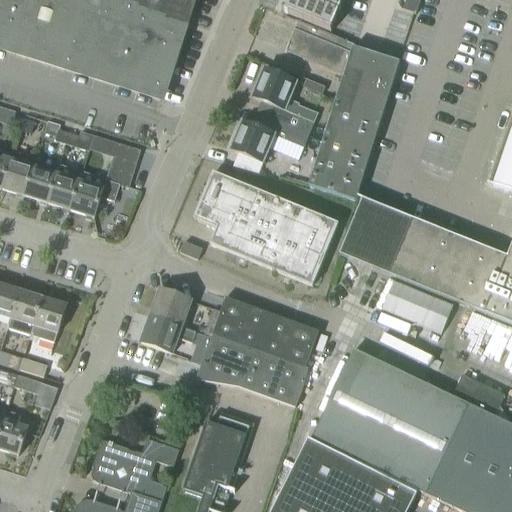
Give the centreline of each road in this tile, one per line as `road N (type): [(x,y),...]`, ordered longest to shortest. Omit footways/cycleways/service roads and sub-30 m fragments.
road 1 (residential): [(136,269),(246,0)]
road 2 (residential): [(41,503),(136,269)]
road 3 (unknown): [(136,269),(185,266),(370,332)]
road 4 (residential): [(136,269),(0,227)]
